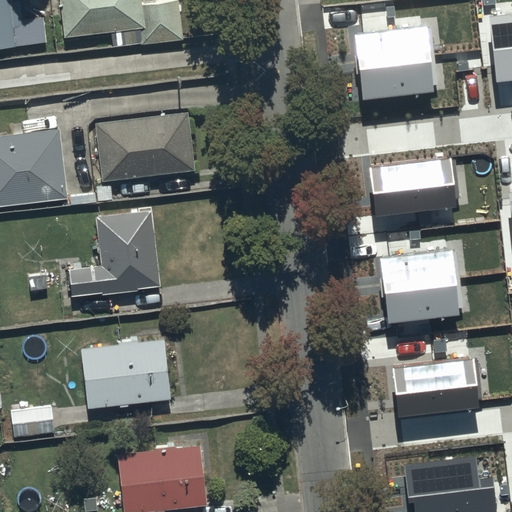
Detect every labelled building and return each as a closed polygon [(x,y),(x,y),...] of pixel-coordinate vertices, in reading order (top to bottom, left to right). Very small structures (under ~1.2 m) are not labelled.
[(0,0),(0,43),(46,39),(43,14),(21,17),(19,0),(0,0)] [(60,0),(63,33),(111,29),(112,43),(184,37),(182,19),(185,19),(183,0),(60,0)] [(479,3),(422,0),(419,0),(414,70),(476,75),(476,54),(481,54),(482,38),(477,38),(479,3)] [(94,117),(101,176),(194,166),(187,107),(94,117)] [(473,112),(411,108),(406,184),(468,188),(468,185),(482,186),(484,158),(470,157),(473,112)] [(0,131),(0,201),(68,194),(60,125),(0,131)] [(152,207),(96,212),(100,260),(67,263),(69,291),(102,288),(102,290),(138,287),(137,284),(159,282),(152,207)] [(78,237),(79,237),(80,236),(82,236),(83,236),(84,236),(85,235),(86,234),(87,234),(88,233),(89,232),(89,231),(90,230),(91,229),(91,228),(92,227),(92,226),(92,224),(92,223),(92,222),(92,221),(92,220),(92,218),(91,217),(91,216),(90,215),(89,214),(88,213),(88,212),(87,212),(86,211),(85,210),(84,210),(82,210),(81,209),(80,209),(79,209),(78,209),(76,209),(75,209),(74,210),(73,210),(72,211),(71,211),(70,212),(69,213),(68,214),(67,214),(67,215),(66,217),(66,218),(65,219),(65,220),(65,221),(65,222),(65,224),(65,225),(65,226),(65,227),(66,228),(66,229),(67,230),(67,231),(68,232),(69,233),(70,234),(71,235),(72,235),(73,236),(74,236),(76,236),(77,237),(78,237)] [(465,230),(405,227),(400,299),(460,303),(461,282),(469,283),(470,270),(463,270),(465,230)] [(81,342),(87,402),(169,394),(164,334),(81,342)] [(498,352),(406,362),(412,418),(505,407),(498,352)] [(10,405),(12,433),(54,430),(51,402),(10,405)] [(116,449),(123,508),(205,500),(199,440),(116,449)] [(420,469),(425,511),(511,511),(511,492),(508,459),(420,469)]
